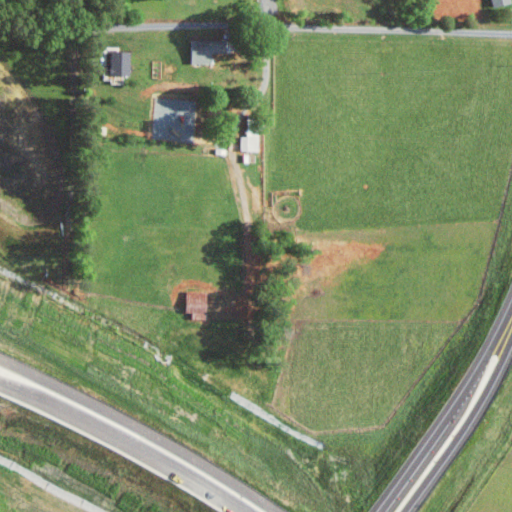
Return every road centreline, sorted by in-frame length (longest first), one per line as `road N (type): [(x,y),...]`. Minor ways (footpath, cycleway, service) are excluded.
road 1 (motorway): [(271,511),(171,449),(0,362)]
road 2 (motorway): [(37,401),(237,511)]
road 3 (secondary): [(399,511),(483,391),(511,320)]
road 4 (secondary): [(455,404),(376,511)]
